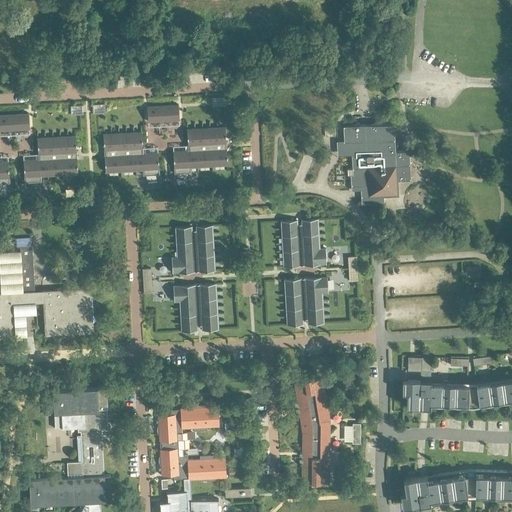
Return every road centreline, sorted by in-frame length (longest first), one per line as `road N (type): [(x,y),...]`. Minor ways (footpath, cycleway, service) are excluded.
road 1 (unclassified): [(130,207),(260,198),(255,78)]
road 2 (unclassified): [(70,94),(255,78)]
road 3 (unclassified): [(147,511),(135,351)]
road 4 (unclassified): [(131,267),(41,276),(33,216)]
road 5 (unclassified): [(255,78),(387,76),(396,67)]
road 6 (unclassified): [(275,481),(269,343)]
road 7 (unclassified): [(0,358),(135,351)]
road 8 (residential): [(135,351),(269,343)]
road 9 (residential): [(381,336),(511,331)]
road 10 (unknown): [(295,189),(323,135),(331,137),(334,155),(314,190)]
road 11 (residential): [(511,436),(384,434)]
